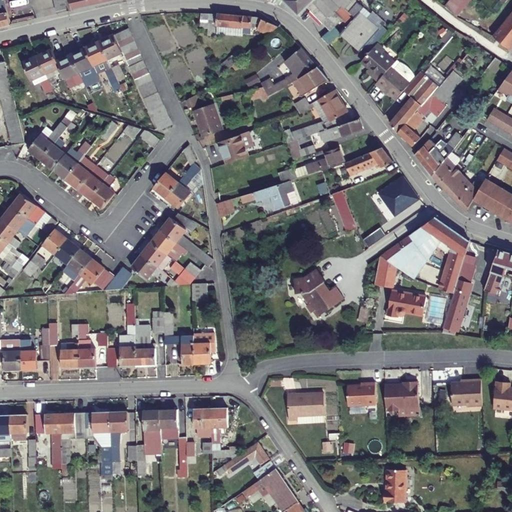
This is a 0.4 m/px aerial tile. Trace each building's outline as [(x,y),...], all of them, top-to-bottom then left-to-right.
[(0,0),(0,29),(10,27),(3,0),(0,0)] [(54,0),(58,13),(83,7),(81,0),(54,0)] [(288,0),(302,14),(311,5),(316,0),(288,0)] [(316,0),(311,5),(334,29),(338,26),(346,18),(339,11),(345,6),(349,9),(356,0),(316,0)] [(474,0),(453,0),(448,6),(461,16),(474,0)] [(352,12),(358,17),(366,8),(360,3),(352,12)] [(344,33),(364,50),(368,46),(382,29),(369,18),(373,13),(366,8),(358,17),(344,33)] [(388,23),(375,11),(373,13),(369,18),(382,29),(388,23)] [(218,13),(201,13),(200,28),(217,30),(218,26),(251,30),(253,17),(218,13)] [(511,17),(498,36),(511,46),(511,17)] [(279,28),(262,20),(257,30),(269,36),(279,28)] [(344,33),(338,26),(334,29),(325,36),(331,43),(344,33)] [(130,29),(116,35),(119,42),(133,36),(130,29)] [(388,34),(382,29),(368,46),(373,51),(381,42),(388,34)] [(79,31),(71,33),(77,46),(84,43),(79,31)] [(116,35),(101,42),(113,68),(120,64),(131,88),(138,85),(136,80),(133,73),(130,67),(127,61),(124,54),(121,48),(119,42),(116,35)] [(135,41),(133,36),(119,42),(121,48),(135,41)] [(138,48),(135,41),(121,48),(124,54),(138,48)] [(101,42),(86,48),(100,78),(109,75),(115,88),(121,86),(113,68),(101,42)] [(394,65),(398,61),(386,51),(388,49),(381,42),(373,51),(365,60),(378,71),(376,74),(382,79),(394,65)] [(86,48),(72,55),(83,79),(88,90),(103,84),(100,78),(86,48)] [(142,54),(138,48),(124,54),(127,61),(142,54)] [(301,48),(285,63),(300,79),(313,71),(310,67),(314,63),(301,48)] [(53,50),(38,56),(46,74),(60,67),(58,61),(53,50)] [(239,50),(215,70),(220,78),(221,77),(245,57),(239,50)] [(144,60),(142,54),(127,61),(130,67),(144,60)] [(72,55),(58,61),(60,67),(69,85),(83,79),(72,55)] [(491,67),(499,73),(508,61),(500,55),(491,67)] [(38,56),(24,63),(31,80),(33,80),(46,74),(38,56)] [(147,67),(144,60),(130,67),(133,73),(147,67)] [(6,61),(0,62),(0,91),(13,145),(25,143),(6,61)] [(414,82),(394,65),(382,79),(379,82),(385,88),(386,87),(399,99),(407,90),(414,82)] [(150,73),(147,67),(133,73),(136,80),(150,73)] [(318,68),(313,71),(300,79),(294,83),(303,97),(329,80),(318,68)] [(456,69),(447,81),(436,93),(445,101),(465,77),(456,69)] [(394,122),(401,131),(418,113),(419,114),(436,93),(447,81),(439,74),(431,76),(424,70),(414,82),(407,90),(415,97),(394,122)] [(153,80),(150,73),(136,80),(138,85),(139,86),(153,80)] [(46,74),(33,80),(36,85),(42,82),(49,79),(46,74)] [(256,74),(244,80),(248,87),(260,82),(256,74)] [(511,74),(503,87),(511,92),(511,94),(511,96),(511,97),(511,74)] [(56,76),(49,79),(54,89),(55,92),(57,96),(64,93),(56,76)] [(223,81),(221,77),(220,78),(209,87),(212,91),(223,81)] [(49,79),(42,82),(46,92),(54,89),(49,79)] [(156,86),(153,80),(139,86),(142,93),(156,86)] [(279,82),(264,91),(269,98),(284,89),(279,82)] [(159,93),(156,86),(142,93),(145,99),(159,93)] [(78,88),(71,91),(77,104),(84,101),(78,88)] [(269,98),(264,100),(270,111),(263,115),(265,119),(273,115),(274,118),(296,106),(295,105),(285,88),(284,89),(269,98)] [(354,122),(336,90),(319,100),(323,108),(317,112),(323,122),(309,127),(314,135),(321,133),(354,122)] [(50,100),(57,96),(55,92),(48,95),(50,100)] [(162,99),(159,93),(145,99),(148,106),(162,99)] [(402,132),(416,145),(425,136),(418,130),(427,119),(425,117),(432,109),(440,116),(450,106),(445,101),(436,93),(419,114),(402,132)] [(307,98),(295,105),(296,106),(301,115),(310,110),(308,106),(311,105),(307,98)] [(165,105),(162,99),(148,106),(151,112),(165,105)] [(319,100),(313,104),(317,112),(323,108),(319,100)] [(214,104),(194,111),(203,137),(223,130),(214,104)] [(168,112),(165,105),(151,112),(154,118),(168,112)] [(511,113),(498,105),(491,118),(511,130),(511,113)] [(171,118),(168,112),(154,118),(157,125),(171,118)] [(401,131),(402,132),(419,114),(418,113),(401,131)] [(75,144),(72,149),(55,169),(67,179),(85,157),(102,136),(110,125),(98,115),(89,127),(93,130),(98,125),(102,128),(90,143),(87,141),(81,149),(75,144)] [(48,127),(30,150),(43,160),(59,139),(61,137),(72,122),(66,117),(54,132),(48,127)] [(174,125),(171,118),(157,125),(160,131),(174,125)] [(361,119),(354,122),(321,133),(324,141),(344,135),(345,137),(364,131),(361,119)] [(113,121),(110,125),(102,136),(108,140),(119,126),(113,121)] [(281,121),(273,124),(280,146),(288,143),(281,121)] [(77,126),(72,122),(61,137),(65,141),(77,126)] [(125,131),(134,138),(142,129),(130,125),(125,131)] [(418,153),(436,175),(451,156),(470,131),(464,126),(450,143),(444,138),(433,151),(428,145),(418,153)] [(294,141),(314,135),(309,127),(291,133),(294,141)] [(146,130),(140,137),(155,148),(161,140),(151,131),(146,130)] [(249,132),(220,142),(227,164),(250,156),(247,148),(254,146),(249,132)] [(72,149),(59,139),(43,160),(55,169),(72,149)] [(184,150),(192,166),(195,163),(198,160),(191,145),(184,150)] [(314,146),(299,151),(302,157),(316,152),(314,146)] [(511,168),(511,150),(507,147),(499,160),(511,168)] [(327,159),(296,169),(299,179),(338,166),(345,163),(340,148),(325,153),(327,159)] [(383,148),(345,163),(338,166),(342,177),(378,164),(381,168),(395,162),(383,148)] [(436,175),(444,183),(464,157),(462,154),(456,161),(451,156),(436,175)] [(97,166),(85,157),(67,179),(79,189),(97,166)] [(444,183),(452,192),(467,173),(466,172),(468,168),(463,163),(466,159),(464,157),(444,183)] [(486,170),(491,174),(496,165),(491,162),(486,170)] [(192,166),(179,183),(167,198),(180,208),(192,193),(186,189),(202,169),(195,163),(192,166)] [(110,176),(97,166),(79,189),(92,199),(110,176)] [(202,169),(186,189),(192,193),(195,196),(204,185),(202,169)] [(279,173),(282,184),(292,181),(298,179),(294,169),(279,173)] [(452,192),(461,202),(480,172),(478,170),(471,178),(467,173),(452,192)] [(470,211),(476,199),(486,183),(481,179),(484,175),(480,172),(461,202),(470,211)] [(166,173),(155,188),(167,198),(179,183),(166,173)] [(115,180),(110,176),(92,199),(104,209),(116,194),(109,188),(115,180)] [(511,220),(511,190),(490,177),(486,183),(476,199),(511,220)] [(282,184),(241,197),(243,203),(258,199),(258,200),(273,196),(278,209),(292,204),(288,194),(295,191),(292,181),(282,184)] [(320,195),(328,192),(325,185),(317,188),(320,195)] [(349,212),(341,191),(331,195),(346,233),(366,225),(359,208),(349,212)] [(51,210),(28,192),(18,204),(41,222),(41,223),(51,210)] [(231,200),(219,204),(223,218),(235,212),(231,200)] [(18,204),(8,216),(23,228),(31,234),(41,222),(18,204)] [(176,217),(166,230),(192,251),(196,255),(209,265),(211,267),(217,259),(186,235),(190,229),(195,232),(202,223),(182,213),(178,219),(176,217)] [(57,215),(47,227),(53,232),(63,220),(57,215)] [(476,239),(442,215),(388,255),(402,265),(420,278),(446,244),(457,252),(446,288),(460,292),(468,266),(476,239)] [(8,216),(0,226),(0,230),(19,245),(22,247),(26,241),(18,235),(23,228),(8,216)] [(61,228),(49,243),(61,253),(73,238),(61,228)] [(0,230),(0,250),(9,258),(19,245),(0,230)] [(166,230),(156,243),(175,258),(177,259),(184,251),(189,255),(192,251),(166,230)] [(86,248),(73,238),(61,253),(74,263),(86,248)] [(156,243),(147,255),(161,266),(166,270),(175,258),(156,243)] [(98,257),(86,248),(74,263),(86,272),(98,257)] [(28,252),(18,265),(24,269),(34,257),(28,252)] [(42,252),(29,268),(35,274),(43,263),(46,266),(51,259),(42,252)] [(511,255),(499,252),(485,294),(497,298),(507,270),(511,271),(511,255)] [(147,255),(136,268),(150,279),(161,266),(147,255)] [(206,268),(209,265),(196,255),(193,258),(206,268)] [(386,255),(380,285),(397,289),(402,265),(388,255),(386,255)] [(121,275),(98,257),(86,272),(92,277),(81,291),(110,289),(121,275)] [(13,261),(8,267),(19,276),(24,269),(18,265),(13,261)] [(179,275),(175,281),(180,285),(190,285),(195,277),(185,269),(176,262),(171,269),(179,275)] [(190,262),(185,269),(195,277),(201,271),(190,262)] [(66,263),(43,292),(51,291),(68,270),(71,267),(66,263)] [(129,265),(121,275),(110,289),(124,288),(137,271),(129,265)] [(480,269),(468,266),(460,292),(448,331),(461,334),(480,269)] [(328,280),(319,268),(307,277),(298,277),(297,293),(304,293),(311,303),(309,305),(314,313),(323,306),(327,311),(346,298),(338,286),(332,290),(326,281),(328,280)] [(74,275),(68,270),(51,291),(49,294),(70,292),(74,287),(69,283),(74,275)] [(163,272),(158,278),(169,286),(180,285),(175,281),(163,272)] [(0,290),(5,294),(10,288),(0,280),(0,290)] [(203,284),(192,284),(192,302),(208,302),(208,283),(203,284)] [(432,295),(397,289),(393,314),(402,316),(403,311),(404,312),(404,313),(409,314),(409,313),(410,313),(411,311),(428,314),(432,295)] [(141,302),(133,302),(134,334),(126,334),(127,364),(143,364),(142,317),(141,302)] [(170,311),(159,311),(160,331),(171,331),(170,311)] [(178,311),(170,311),(171,331),(171,342),(187,342),(188,362),(200,362),(199,334),(179,335),(178,311)] [(155,317),(142,317),(143,364),(162,363),(161,341),(156,341),(155,317)] [(511,320),(486,318),(484,332),(510,334),(511,320)] [(63,343),(63,321),(55,321),(55,327),(56,344),(63,343)] [(94,322),(84,322),(84,331),(85,340),(85,366),(102,365),(101,347),(97,347),(97,338),(90,338),(90,332),(95,332),(94,322)] [(36,337),(27,338),(27,349),(28,367),(43,367),(43,359),(56,359),(56,344),(55,327),(48,327),(49,344),(46,344),(47,349),(37,349),(36,337)] [(113,331),(104,331),(105,344),(113,344),(113,331)] [(220,332),(199,332),(199,334),(200,362),(217,361),(217,350),(220,349),(220,332)] [(68,366),(85,366),(85,340),(80,341),(74,341),(74,347),(69,347),(68,347),(68,366)] [(122,347),(113,347),(114,365),(123,364),(122,347)] [(10,368),(28,367),(27,349),(10,350),(10,368)] [(390,383),(392,409),(405,408),(405,406),(425,405),(423,379),(413,379),(413,382),(409,382),(390,383)] [(510,380),(496,379),(494,407),(511,408),(511,385),(510,386),(510,380)] [(354,404),(382,402),(381,380),(372,380),(372,383),(353,384),(354,404)] [(466,405),(466,407),(483,406),(481,380),(467,380),(467,382),(452,383),(453,406),(466,405)] [(294,392),(295,419),(304,419),(304,415),(331,414),(330,392),(303,393),(303,392),(294,392)] [(205,431),(218,431),(217,405),(200,406),(201,425),(205,425),(205,431)] [(218,431),(218,439),(218,450),(219,464),(223,464),(223,460),(232,459),(232,454),(238,454),(238,456),(240,455),(245,452),(243,443),(235,443),(235,446),(227,447),(226,431),(231,430),(231,425),(235,424),(234,405),(217,405),(218,431)] [(405,408),(405,413),(425,412),(425,405),(405,406),(405,408)] [(184,406),(167,407),(168,434),(184,434),(184,406)] [(158,442),(159,458),(168,458),(168,434),(167,407),(150,407),(151,433),(155,433),(156,442),(158,442)] [(134,408),(117,409),(119,471),(127,470),(126,444),(127,428),(135,427),(134,408)] [(117,409),(92,410),(93,436),(102,435),(109,444),(109,459),(113,459),(113,471),(119,471),(117,409)] [(59,430),(60,461),(68,461),(67,410),(42,411),(42,431),(59,430)] [(92,410),(67,410),(68,461),(77,460),(76,436),(93,436),(92,410)] [(33,411),(16,412),(17,435),(20,435),(20,437),(32,437),(32,431),(34,431),(33,411)] [(0,412),(0,423),(1,439),(13,439),(13,442),(18,442),(17,435),(16,412),(0,412)] [(184,467),(184,474),(194,474),(194,461),(193,440),(193,434),(185,435),(187,466),(184,467)] [(34,437),(36,467),(43,467),(42,437),(34,437)] [(218,439),(193,440),(194,461),(202,460),(202,451),(207,451),(213,450),(218,450),(218,439)] [(240,456),(240,455),(238,456),(226,464),(232,473),(261,454),(264,459),(266,461),(275,455),(265,440),(240,456)] [(135,458),(143,458),(143,442),(135,442),(135,458)] [(143,458),(144,472),(152,472),(151,442),(143,442),(143,458)] [(0,444),(0,465),(2,465),(1,455),(4,455),(18,454),(17,446),(1,447),(1,444),(0,444)] [(232,473),(235,478),(264,459),(261,454),(232,473)] [(277,457),(260,469),(265,477),(282,465),(277,457)] [(68,461),(69,472),(77,472),(77,460),(68,461)] [(315,511),(282,465),(265,477),(248,489),(252,495),(264,487),(268,493),(275,487),(290,509),(297,504),(303,511),(315,511)] [(393,466),(392,500),(411,500),(412,467),(393,466)] [(219,469),(220,486),(227,482),(222,467),(219,469)]
